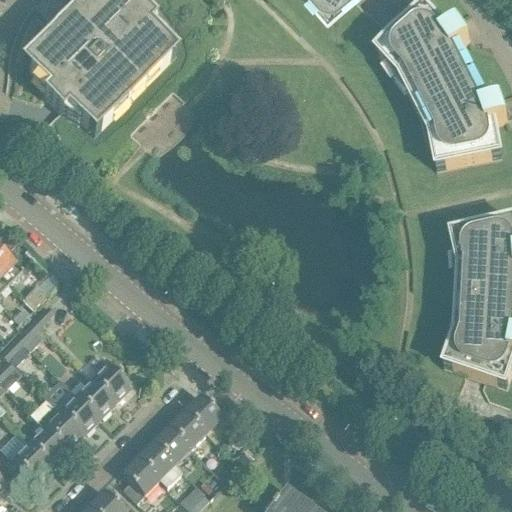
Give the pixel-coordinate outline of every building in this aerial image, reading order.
[(52,37),(20,70),(47,97),(42,102),(43,104),(60,120),(65,115),(92,142),(124,110),(142,92),(174,60),(147,33),(153,28),(135,9),(129,15),(114,0),(90,0),(70,20),(70,19),(52,37)] [(320,0),(330,10),(341,0),(320,0)] [(413,114),(473,83),(458,54),(468,47),(467,45),(468,44),(461,31),(458,33),(456,30),(446,38),(423,13),(399,36),(374,59),(385,71),(394,87),(407,101),(413,114)] [(487,112),(473,83),(413,114),(420,127),(424,145),(432,162),(435,177),(501,164),(494,131),(506,127),(505,124),(509,123),(502,110),(501,110),(500,107),(487,112)] [(455,309),(511,311),(511,227),(449,242),(453,257),(452,276),(456,294),(455,309)] [(0,287),(5,293),(20,278),(0,258),(0,287)] [(25,312),(31,318),(45,303),(34,292),(20,307),(25,312)] [(511,311),(455,309),(454,323),(449,341),(447,359),(442,374),(475,386),(506,396),(511,377),(511,311)] [(25,312),(11,326),(17,332),(31,318),(25,312)] [(29,331),(35,337),(52,319),(47,314),(29,331)] [(17,332),(11,326),(5,320),(0,325),(0,327),(10,338),(17,332)] [(29,331),(13,347),(27,360),(38,349),(31,341),(35,337),(29,331)] [(27,360),(13,347),(0,360),(0,362),(6,369),(4,370),(17,383),(19,381),(18,381),(21,378),(15,372),(27,360)] [(98,379),(88,389),(111,412),(128,395),(100,367),(93,374),(98,379)] [(17,383),(4,370),(0,374),(0,398),(1,400),(17,383)] [(88,389),(73,404),(96,427),(111,412),(88,389)] [(96,427),(73,404),(66,397),(50,413),(80,443),(96,427)] [(182,420),(203,441),(214,451),(227,439),(223,435),(226,432),(198,404),(182,420)] [(80,443),(50,413),(35,429),(42,436),(65,459),(80,443)] [(182,420),(167,435),(188,456),(203,441),(182,420)] [(188,456),(167,435),(152,451),(180,479),(181,480),(188,474),(179,465),(188,456)] [(42,436),(26,452),(49,474),(65,459),(42,436)] [(152,451),(136,466),(157,487),(164,494),(180,479),(152,451)] [(49,474),(26,452),(10,468),(22,480),(18,483),(27,492),(30,489),(33,491),(49,474)] [(240,457),(230,467),(239,477),(240,478),(250,468),(240,457)] [(157,487),(136,466),(120,482),(141,503),(157,487)] [(239,477),(230,467),(221,476),(230,486),(239,477)] [(207,488),(217,499),(223,492),(214,482),(207,488)] [(177,509),(180,511),(203,511),(207,508),(193,494),(177,509)] [(300,511),(282,498),(271,511),(300,511)] [(90,511),(116,511),(103,499),(90,511)]
